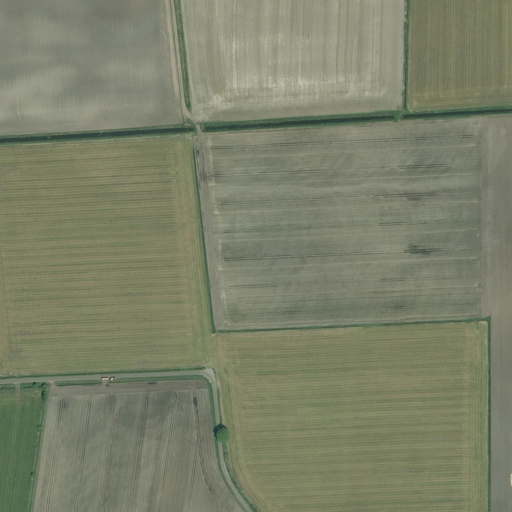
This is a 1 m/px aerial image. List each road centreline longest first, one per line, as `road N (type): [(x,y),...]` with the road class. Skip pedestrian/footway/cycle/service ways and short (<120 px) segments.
road 1 (unclassified): [(0,382),(208,374)]
road 2 (unclassified): [(251,511),(222,462),(208,374)]
road 3 (unclassified): [(185,124),(171,0)]
